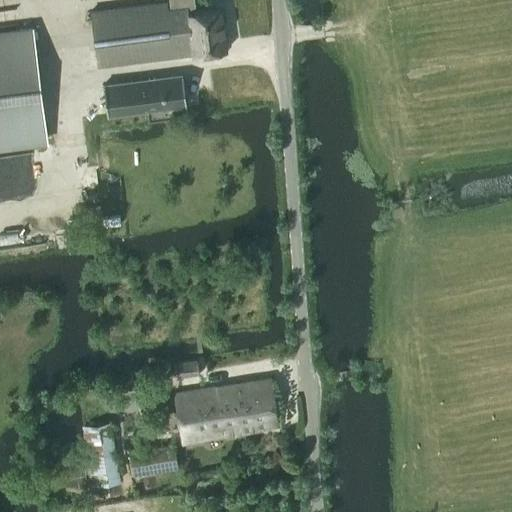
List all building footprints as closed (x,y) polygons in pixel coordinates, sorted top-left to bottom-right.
[(196,14),(194,0),(168,0),(170,8),(166,8),(165,1),(91,11),(99,66),(193,53),(193,54),(227,50),(222,10),(196,14)] [(0,145),(46,140),(31,27),(0,31),(0,145)] [(107,115),(185,105),(182,75),(103,85),(107,115)] [(83,222),(102,219),(100,205),(81,208),(83,222)] [(197,360),(175,363),(178,379),(199,375),(197,360)] [(183,443),(278,426),(271,378),(176,394),(183,443)] [(110,424),(83,429),(88,460),(89,468),(94,500),(122,496),(110,424)] [(133,475),(178,468),(174,444),(129,451),(133,475)]
